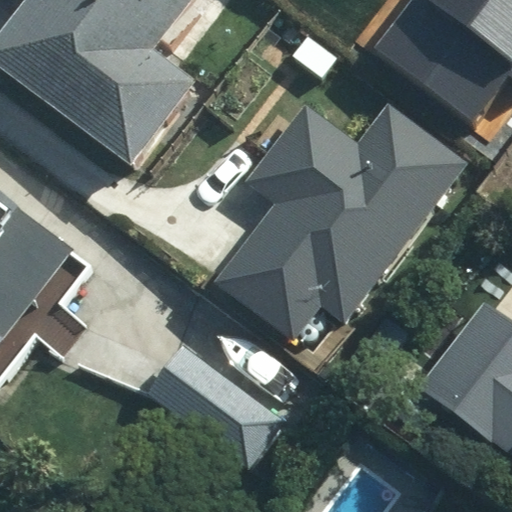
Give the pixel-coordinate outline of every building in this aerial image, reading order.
[(0,0),(0,2),(21,18),(0,44),(0,93),(129,191),(189,112),(138,73),(194,0),(0,0)] [(511,0),(424,0),(390,45),(474,109),(501,73),(511,80),(511,0)] [(290,193),(228,277),(303,331),(327,298),(355,318),(476,152),(388,88),(362,123),(312,87),(253,167),(290,193)] [(22,223),(0,206),(0,346),(26,312),(0,293),(0,285),(19,259),(4,248),(22,223)] [(511,315),(494,301),(431,382),(511,444),(511,315)] [(286,430),(183,353),(142,408),(244,485),(286,430)]
